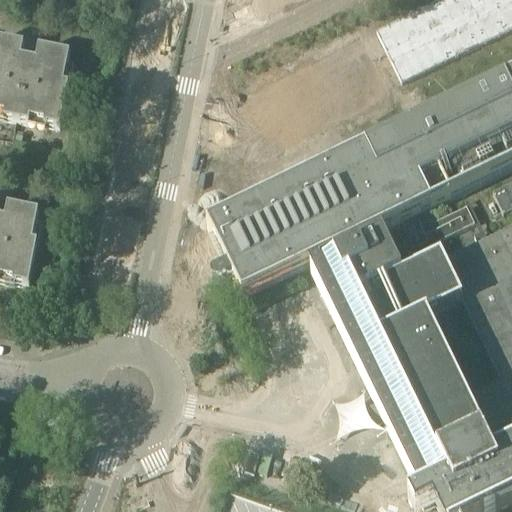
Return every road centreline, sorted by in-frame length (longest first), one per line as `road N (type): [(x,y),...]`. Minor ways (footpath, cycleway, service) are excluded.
road 1 (unclassified): [(130,353),(203,0)]
road 2 (tertiary): [(109,436),(148,434),(169,405),(165,375),(130,353)]
